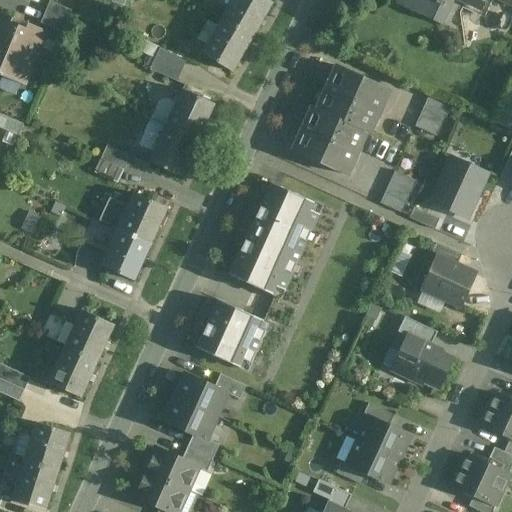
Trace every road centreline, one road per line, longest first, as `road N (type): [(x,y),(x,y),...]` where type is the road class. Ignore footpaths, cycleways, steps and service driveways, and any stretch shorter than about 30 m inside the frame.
road 1 (residential): [(317,0),(85,511)]
road 2 (residential): [(511,269),(408,511)]
